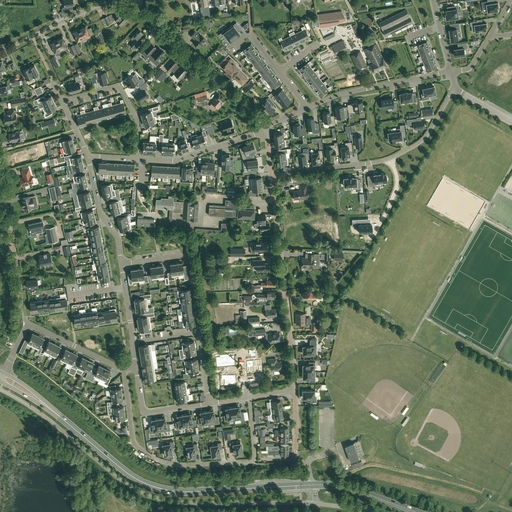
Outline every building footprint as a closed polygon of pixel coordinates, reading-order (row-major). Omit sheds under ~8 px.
[(63,0),(64,7),(63,8),(62,8),(61,9),(62,14),(72,9),(72,6),(73,6),(72,0),(63,0)] [(488,1),(482,2),(483,8),(487,7),(488,12),(489,12),(489,13),(492,13),(492,12),(498,11),(498,8),(499,7),(498,2),(494,3),(490,3),(490,4),(489,4),(488,1)] [(448,19),(448,20),(451,20),(451,19),(459,18),(457,9),(459,9),(458,5),(451,6),(452,10),(447,10),(447,14),(446,14),(446,15),(445,15),(446,19),(447,18),(447,19),(448,19)] [(382,30),(385,36),(395,31),(395,30),(397,30),(401,28),(403,27),(407,25),(408,24),(409,24),(413,23),(410,17),(409,17),(408,15),(409,15),(406,9),(402,11),(403,12),(401,13),(400,12),(396,14),(397,15),(395,16),(395,15),(391,17),(391,18),(389,18),(379,23),(381,29),(382,28),(383,30),(382,30)] [(342,10),(317,13),(319,28),(329,27),(346,19),(342,10)] [(111,14),(108,16),(111,23),(115,19),(120,23),(121,25),(127,19),(119,11),(113,17),(111,14)] [(107,16),(101,19),(105,26),(111,24),(107,16)] [(475,27),(476,32),(486,30),(486,27),(487,27),(487,23),(478,24),(477,21),(470,22),(471,26),(472,28),(475,27)] [(236,22),(227,28),(234,38),(239,35),(237,31),(240,29),(236,22)] [(86,37),(89,35),(93,33),(91,28),(87,30),(85,26),(79,29),(84,40),(87,39),(86,37)] [(305,40),(305,41),(310,39),(304,26),(301,27),(302,30),(299,32),(303,41),(305,40)] [(226,28),(217,34),(222,40),(226,38),(229,42),(230,41),(230,42),(233,40),(233,39),(234,38),(227,28),(226,28)] [(451,29),(450,30),(451,40),(458,39),(462,39),(460,28),(458,29),(457,29),(457,28),(454,29),(451,29)] [(82,41),(84,40),(79,29),(73,32),(77,41),(81,39),(82,41)] [(139,39),(144,34),(139,29),(131,38),(134,41),(130,46),(135,50),(136,51),(139,49),(137,47),(142,42),(139,39)] [(193,42),(198,47),(206,40),(200,34),(199,35),(195,31),(191,36),(194,39),(195,38),(196,39),(193,42)] [(291,32),(297,45),(301,43),(301,42),(303,41),(299,32),(295,34),(293,31),(291,32)] [(293,46),(293,47),(297,45),(291,32),(289,33),(290,36),(286,38),(290,47),(293,46)] [(107,40),(100,33),(96,37),(103,44),(107,40)] [(278,38),(284,51),(289,49),(289,48),(290,47),(286,38),(282,40),(281,37),(278,38)] [(60,39),(56,40),(61,50),(63,49),(65,51),(66,50),(67,52),(68,51),(68,50),(67,47),(63,39),(60,40),(60,39)] [(60,54),(58,51),(61,50),(56,40),(53,42),(53,43),(51,44),(55,53),(56,55),(60,54)] [(336,54),(347,49),(343,40),(332,45),(336,54)] [(419,52),(429,48),(428,46),(429,46),(427,41),(414,46),(415,49),(418,48),(419,52)] [(467,54),(466,48),(468,48),(467,42),(459,43),(460,48),(454,49),(456,56),(467,54)] [(145,51),(142,54),(145,56),(147,54),(148,54),(150,53),(153,55),(152,56),(153,56),(150,60),(156,65),(159,62),(158,60),(165,53),(159,48),(157,50),(156,51),(154,49),(154,48),(155,47),(152,44),(151,45),(146,50),(145,51)] [(247,56),(255,50),(253,48),(254,48),(251,44),(240,52),(242,54),(244,53),(247,56)] [(376,44),(365,49),(369,59),(367,60),(373,72),(387,66),(383,58),(376,44)] [(418,57),(419,59),(432,54),(430,50),(429,51),(429,48),(419,52),(421,56),(418,57)] [(248,58),(251,62),(259,55),(258,54),(258,53),(255,49),(255,50),(247,56),(244,58),(246,60),(248,58)] [(358,70),(367,66),(360,51),(351,55),(358,70)] [(423,61),(424,65),(433,61),(433,59),(432,54),(419,59),(420,62),(423,61)] [(251,67),(253,69),(264,60),(261,57),(260,57),(259,55),(251,62),(254,65),(251,67)] [(225,58),(221,63),(225,66),(223,67),(227,71),(226,72),(231,77),(233,76),(236,78),(242,84),(247,79),(238,70),(239,69),(234,64),(234,63),(230,59),(228,61),(225,58)] [(184,75),(188,71),(181,65),(178,68),(176,66),(177,65),(176,64),(177,63),(173,60),(166,68),(170,71),(172,69),(175,72),(174,73),(180,79),(184,75)] [(257,69),(259,73),(267,66),(266,65),(267,64),(264,60),(253,69),(255,71),(257,69)] [(302,73),(304,74),(312,68),(309,65),(311,63),(310,61),(299,69),(302,73)] [(437,68),(435,63),(434,63),(433,61),(424,65),(426,69),(423,70),(424,72),(437,68)] [(34,65),(28,68),(33,77),(38,74),(34,65)] [(260,78),(261,80),(272,71),(270,68),(269,68),(267,66),(259,73),(262,76),(260,78)] [(33,77),(28,68),(23,70),(27,79),(33,77)] [(304,77),(307,80),(318,72),(316,70),(314,72),(312,68),(304,74),(305,76),(304,77)] [(161,69),(155,76),(160,81),(167,74),(161,69)] [(101,71),(90,74),(92,80),(95,79),(98,78),(100,85),(101,84),(101,85),(106,84),(106,83),(107,83),(106,77),(108,77),(106,72),(104,72),(101,74),(101,71)] [(265,80),(268,83),(276,77),(274,75),(275,75),(272,71),(261,80),(263,82),(265,80)] [(312,85),(320,79),(317,76),(320,74),(318,72),(307,80),(310,84),(311,84),(312,85)] [(131,75),(124,79),(126,83),(125,83),(127,86),(128,86),(129,87),(134,84),(135,87),(144,82),(141,78),(138,80),(135,73),(131,75)] [(68,85),(70,93),(74,92),(74,93),(77,92),(77,91),(81,90),(79,83),(81,82),(79,75),(75,77),(76,82),(74,82),(75,83),(68,85)] [(268,89),(270,91),(281,82),(278,79),(277,79),(276,77),(268,83),(270,87),(268,89)] [(324,85),(327,83),(325,81),(323,83),(320,79),(312,85),(313,87),(313,88),(316,92),(316,91),(324,85)] [(141,90),(133,94),(138,102),(147,96),(144,90),(147,89),(145,86),(147,85),(145,82),(139,86),(141,90)] [(8,93),(8,89),(9,89),(9,85),(6,86),(5,86),(0,86),(0,94),(0,95),(1,96),(5,95),(5,94),(8,93)] [(317,93),(320,97),(331,89),(329,86),(327,88),(324,85),(316,91),(318,93),(317,93)] [(429,95),(435,94),(434,86),(422,89),(423,93),(420,93),(421,100),(430,98),(429,95)] [(268,95),(267,95),(269,97),(270,98),(274,95),(277,98),(283,106),(290,100),(282,89),(278,92),(276,89),(268,95)] [(205,92),(194,95),(196,102),(200,101),(207,99),(206,94),(205,92)] [(404,93),(400,94),(401,102),(412,100),(412,102),(416,102),(415,95),(412,95),(411,92),(407,93),(407,92),(404,92),(404,93)] [(225,100),(218,94),(211,103),(218,109),(225,100)] [(51,96),(45,99),(41,101),(43,107),(54,102),(51,96)] [(267,101),(260,106),(264,111),(266,110),(270,114),(275,109),(272,106),(275,104),(270,98),(269,97),(265,100),(267,101)] [(387,99),(381,100),(382,103),(380,103),(380,108),(392,106),(393,110),(397,110),(396,103),(393,103),(392,97),(387,98),(387,99)] [(116,104),(119,115),(126,113),(122,99),(120,100),(121,103),(116,104)] [(363,111),(363,108),(365,107),(364,103),(362,104),(362,101),(358,101),(358,100),(354,101),(354,104),(351,104),(352,112),(363,111)] [(56,108),(54,102),(43,107),(42,107),(45,113),(44,114),(45,117),(52,114),(50,111),(56,108)] [(109,103),(113,117),(119,115),(116,104),(112,105),(111,102),(109,103)] [(103,108),(106,119),(113,117),(109,103),(106,103),(107,107),(103,108)] [(95,107),(99,120),(106,119),(103,108),(99,109),(98,106),(95,107)] [(335,107),(337,118),(344,117),(344,118),(348,117),(347,110),(343,110),(343,106),(335,107)] [(90,111),(93,122),(99,120),(95,107),(93,107),(94,110),(90,111)] [(14,114),(14,110),(7,111),(8,115),(4,116),(5,123),(17,121),(15,114),(14,114)] [(79,126),(86,124),(82,110),(80,111),(81,114),(76,115),(79,126)] [(86,124),(93,122),(90,111),(85,113),(84,110),(82,110),(86,124)] [(143,120),(153,116),(152,111),(141,114),(142,116),(141,117),(142,120),(143,120)] [(329,111),(323,112),(324,123),(328,123),(329,126),(335,125),(334,118),(330,119),(329,111)] [(153,116),(143,120),(145,126),(157,122),(155,116),(153,116)] [(306,123),(307,127),(308,126),(308,130),(313,129),(313,133),(319,133),(318,123),(315,124),(314,122),(313,117),(307,118),(307,123),(306,123)] [(417,118),(406,119),(407,125),(414,124),(414,129),(420,128),(420,129),(424,129),(423,128),(425,128),(424,120),(417,121),(417,118)] [(40,122),(42,129),(56,125),(54,119),(40,122)] [(222,130),(233,126),(231,120),(227,121),(226,120),(220,122),(222,130)] [(295,124),(293,125),(294,135),(298,134),(299,137),(305,136),(304,130),(304,127),(300,128),(300,124),(299,124),(299,123),(295,123),(295,124)] [(389,139),(389,141),(390,140),(390,141),(395,141),(395,140),(402,139),(401,135),(405,134),(404,127),(404,124),(400,125),(400,128),(397,128),(397,131),(388,133),(388,135),(387,136),(388,139),(389,139)] [(222,130),(224,136),(230,134),(230,136),(236,134),(233,126),(222,130)] [(15,131),(16,133),(9,134),(10,141),(17,140),(17,141),(24,140),(22,130),(15,131)] [(357,144),(357,146),(362,146),(361,139),(358,139),(358,133),(351,134),(351,136),(351,138),(352,145),(357,144)] [(194,148),(200,146),(197,136),(196,134),(190,136),(194,148)] [(200,146),(206,144),(203,134),(197,136),(200,146)] [(62,141),(61,141),(63,147),(64,147),(73,144),(72,138),(62,141)] [(183,152),(187,151),(186,150),(188,149),(185,139),(179,141),(180,145),(179,146),(180,149),(181,148),(182,152),(183,151),(183,152)] [(342,158),(347,157),(346,156),(349,156),(349,151),(352,150),(351,142),(345,142),(345,145),(340,146),(342,158)] [(243,147),(239,148),(240,151),(244,150),(246,156),(253,154),(256,153),(253,143),(243,146),(243,147)] [(63,147),(62,147),(64,153),(65,153),(66,152),(75,150),(74,145),(73,144),(64,147),(63,147)] [(338,147),(326,149),(327,159),(333,158),(333,155),(338,154),(338,147)] [(307,148),(303,148),(304,155),(296,156),(297,162),(298,162),(298,164),(306,163),(306,159),(309,159),(307,148)] [(312,163),(313,164),(320,163),(319,160),(320,160),(319,157),(322,157),(322,152),(322,150),(318,151),(318,152),(311,153),(312,159),(311,159),(311,163),(312,163)] [(29,159),(27,151),(13,155),(16,163),(29,159)] [(67,155),(64,156),(65,159),(69,158),(69,159),(70,164),(73,163),(82,161),(81,155),(79,156),(78,156),(77,153),(67,155)] [(222,155),(221,168),(234,169),(233,160),(229,159),(229,155),(222,155)] [(244,171),(243,171),(243,174),(254,173),(254,170),(256,170),(258,170),(257,160),(247,161),(243,161),(244,171)] [(71,171),(67,172),(68,174),(69,174),(71,174),(72,173),(75,173),(78,172),(79,172),(78,169),(83,168),(82,161),(73,163),(70,164),(71,170),(71,171)] [(197,168),(197,175),(200,176),(200,174),(207,175),(208,162),(201,162),(201,168),(197,168)] [(213,176),(216,177),(217,169),(214,169),(214,162),(208,162),(207,175),(213,175),(213,176)] [(154,177),(158,177),(159,166),(152,165),(151,180),(153,180),(154,177)] [(180,174),(180,181),(182,181),(187,182),(187,178),(192,178),(193,168),(182,167),(182,174),(180,174)] [(21,170),(23,176),(22,177),(19,178),(20,179),(19,180),(20,182),(21,182),(21,186),(33,183),(31,175),(30,175),(29,168),(21,170)] [(69,174),(69,178),(73,177),(74,182),(76,182),(86,180),(85,174),(84,174),(79,175),(79,172),(78,172),(75,173),(72,173),(71,174),(69,174)] [(373,175),(374,178),(367,179),(368,186),(375,186),(375,183),(382,182),(386,181),(387,180),(387,177),(386,177),(385,173),(380,173),(380,174),(378,174),(373,175)] [(254,174),(247,175),(247,179),(248,178),(249,185),(262,183),(261,177),(254,178),(254,174)] [(344,185),(344,186),(348,186),(354,185),(354,188),(360,188),(360,182),(356,182),(356,179),(356,177),(352,178),(352,177),(351,177),(348,177),(348,178),(344,178),(344,182),(343,182),(343,185),(344,185)] [(73,188),(69,189),(69,193),(70,193),(81,190),(80,187),(82,187),(87,186),(86,180),(76,182),(74,182),(71,183),(73,188)] [(112,183),(101,186),(102,192),(114,189),(113,189),(112,183)] [(262,190),(262,183),(249,185),(250,191),(248,191),(249,195),(256,194),(256,190),(262,190)] [(301,191),(293,191),(294,199),(299,199),(300,200),(302,199),(302,198),(308,198),(307,190),(306,185),(300,185),(301,191)] [(114,189),(102,192),(103,198),(108,197),(108,200),(111,199),(120,197),(119,194),(115,195),(114,189)] [(81,193),(77,194),(77,195),(78,200),(90,198),(89,192),(81,193)] [(23,203),(22,203),(23,207),(24,206),(25,210),(32,209),(32,208),(32,205),(37,204),(36,197),(30,198),(30,197),(30,196),(22,198),(23,203)] [(198,203),(191,203),(191,202),(184,201),(184,202),(173,201),(173,200),(171,200),(172,196),(168,196),(168,199),(162,199),(162,201),(156,200),(156,207),(166,208),(166,209),(167,209),(167,208),(169,208),(169,220),(172,220),(172,213),(183,213),(183,218),(190,219),(190,220),(197,220),(198,203)] [(111,202),(109,202),(110,208),(122,205),(121,197),(120,198),(120,197),(111,199),(111,202)] [(90,198),(78,200),(79,207),(91,204),(90,198)] [(237,205),(236,207),(234,207),(235,201),(225,200),(225,206),(209,205),(208,215),(232,217),(232,216),(237,216),(237,217),(254,218),(254,208),(239,207),(239,205),(237,205)] [(122,205),(110,208),(111,214),(124,212),(122,205)] [(94,216),(93,210),(80,212),(82,219),(94,216)] [(268,222),(265,222),(265,220),(266,220),(265,215),(256,216),(257,222),(254,223),(255,228),(260,227),(260,230),(269,229),(268,222)] [(95,222),(94,216),(82,219),(83,225),(95,222)] [(118,224),(129,222),(128,222),(127,216),(117,218),(118,224)] [(153,226),(154,219),(137,218),(137,225),(153,226)] [(371,223),(370,223),(368,224),(367,218),(356,219),(356,227),(359,226),(359,232),(372,232),(372,226),(371,226),(371,223)] [(42,221),(28,224),(30,232),(35,231),(38,230),(39,232),(42,231),(44,231),(42,221)] [(120,230),(131,228),(129,222),(118,224),(120,230)] [(195,228),(195,231),(224,233),(224,230),(228,230),(229,223),(221,223),(221,230),(195,228)] [(87,228),(88,234),(100,232),(99,226),(87,228)] [(47,234),(49,243),(57,241),(54,227),(46,229),(47,234)] [(267,243),(253,243),(253,248),(251,248),(251,253),(255,253),(255,251),(267,251),(267,243)] [(333,260),(343,260),(343,253),(334,252),(333,260)] [(51,261),(50,253),(46,254),(46,253),(43,254),(43,255),(39,256),(40,259),(39,259),(40,264),(44,263),(44,264),(48,263),(48,262),(51,261)] [(314,259),(320,259),(320,254),(311,254),(311,258),(302,258),(301,267),(313,268),(314,259)] [(213,269),(213,261),(229,261),(229,257),(213,257),(208,257),(209,262),(209,272),(213,272),(213,269)] [(261,260),(253,261),(253,264),(256,264),(257,271),(269,271),(269,263),(261,264),(261,260)] [(182,262),(176,263),(178,276),(184,275),(184,279),(188,279),(187,270),(183,270),(182,262)] [(171,272),(167,273),(168,277),(168,280),(174,279),(174,276),(178,276),(176,263),(170,264),(171,272)] [(151,276),(148,276),(149,282),(152,282),(152,279),(158,279),(156,266),(150,267),(151,276)] [(143,268),(137,269),(138,279),(138,280),(139,281),(145,281),(145,282),(148,281),(147,275),(144,276),(143,268)] [(131,277),(128,278),(128,280),(129,283),(129,284),(132,283),(132,282),(139,281),(138,280),(138,279),(137,269),(130,270),(131,273),(131,277)] [(98,281),(109,279),(108,273),(97,275),(98,281)] [(26,280),(27,288),(38,286),(37,279),(37,275),(30,275),(30,280),(26,280)] [(138,299),(134,299),(135,306),(147,304),(146,298),(150,297),(150,294),(143,295),(143,298),(138,299)] [(147,304),(135,306),(136,312),(144,311),(145,314),(146,313),(154,312),(153,307),(148,308),(147,304)] [(276,317),(275,309),(265,310),(266,318),(276,317)] [(146,317),(137,318),(138,324),(150,322),(149,316),(154,316),(154,312),(146,313),(146,317)] [(305,314),(295,314),(296,324),(305,324),(311,324),(311,322),(311,321),(311,317),(305,317),(305,314)] [(150,322),(138,324),(139,330),(145,329),(151,328),(150,322)] [(25,340),(22,345),(26,347),(27,344),(32,347),(38,336),(32,333),(28,342),(25,340)] [(270,343),(279,342),(278,333),(266,334),(267,343),(270,342),(270,343)] [(38,336),(32,347),(38,350),(37,353),(40,354),(40,352),(42,348),(40,346),(44,338),(41,337),(42,336),(39,335),(39,336),(38,336)] [(302,348),(302,351),(303,351),(303,354),(308,354),(308,355),(312,355),(312,354),(316,354),(316,339),(310,339),(310,346),(307,346),(307,347),(303,347),(303,348),(302,348)] [(54,344),(49,341),(45,350),(50,353),(49,355),(54,344)] [(49,355),(55,358),(60,346),(54,344),(49,355)] [(150,344),(139,346),(140,352),(155,350),(154,344),(150,344)] [(182,349),(179,349),(180,358),(182,358),(188,357),(187,354),(195,353),(195,347),(182,349)] [(71,352),(66,349),(60,360),(66,363),(71,352)] [(155,350),(140,352),(141,358),(156,356),(155,350)] [(77,355),(71,352),(66,363),(71,366),(77,355)] [(156,356),(141,358),(142,364),(153,362),(156,362),(156,356)] [(77,368),(82,371),(88,360),(82,357),(77,368)] [(271,371),(274,371),(274,374),(278,373),(278,370),(282,370),(281,361),(279,362),(279,360),(277,361),(276,358),(267,359),(268,368),(271,368),(271,371)] [(88,360),(82,371),(83,371),(84,369),(89,372),(94,363),(88,360)] [(254,361),(247,361),(248,372),(255,371),(254,361)] [(314,371),(314,366),(315,366),(315,362),(309,362),(309,365),(306,365),(303,365),(303,368),(302,368),(302,372),(315,372),(315,371),(314,371)] [(94,376),(99,379),(105,368),(99,365),(94,376)] [(186,373),(183,373),(184,377),(189,377),(189,373),(198,371),(197,365),(185,367),(186,373)] [(108,375),(110,371),(105,368),(99,379),(105,382),(104,383),(107,385),(111,377),(108,375)] [(315,382),(315,372),(302,372),(302,375),(303,375),(303,378),(306,378),(306,379),(309,379),(309,382),(315,382)] [(221,375),(221,379),(222,379),(224,379),(224,385),(229,385),(229,384),(235,384),(235,375),(226,375),(226,374),(222,374),(222,375),(221,375)] [(110,389),(108,389),(109,396),(122,394),(121,388),(116,388),(115,385),(110,386),(110,389)] [(303,393),(302,393),(302,397),(303,397),(303,398),(307,398),(307,399),(310,399),(310,402),(316,402),(316,398),(315,398),(315,391),(312,391),(312,390),(308,390),(308,391),(303,391),(303,393)] [(189,394),(176,395),(177,402),(189,400),(189,394)] [(226,415),(223,415),(224,421),(234,420),(232,407),(229,408),(229,409),(226,409),(227,412),(226,412),(226,415)] [(236,407),(232,407),(234,420),(240,419),(240,420),(245,420),(243,412),(240,412),(240,409),(239,410),(239,407),(236,407)] [(199,425),(209,424),(207,411),(203,412),(201,413),(201,415),(200,416),(201,419),(198,419),(199,425)] [(207,411),(209,424),(219,422),(218,416),(215,417),(214,413),(214,414),(213,411),(210,411),(207,411)] [(271,420),(283,418),(282,412),(270,414),(271,420)] [(184,415),(186,427),(196,426),(195,420),(192,420),(192,417),(191,417),(190,414),(188,415),(187,414),(184,415)] [(176,429),(186,427),(184,415),(180,415),(181,416),(178,416),(178,419),(177,419),(178,422),(175,423),(176,429)] [(162,418),(158,419),(160,431),(170,430),(169,424),(166,424),(166,421),(165,421),(165,418),(162,419),(162,418)] [(152,426),(148,427),(149,433),(160,431),(158,419),(155,419),(155,420),(152,420),(153,423),(152,423),(152,426)] [(288,431),(288,428),(280,428),(280,430),(274,430),(275,436),(280,436),(288,436),(288,431)] [(174,447),(173,441),(163,443),(163,447),(162,447),(163,451),(164,450),(165,456),(167,455),(167,456),(171,456),(171,455),(172,454),(171,451),(172,451),(171,448),(174,447)] [(241,445),(240,441),(229,443),(230,449),(233,448),(234,452),(234,451),(235,455),(236,455),(236,456),(239,455),(239,454),(242,454),(241,449),(242,449),(242,445),(241,445)] [(358,441),(345,446),(351,461),(364,457),(358,441)] [(222,448),(221,442),(217,443),(217,444),(211,445),(211,448),(210,448),(211,452),(212,452),(212,457),(215,456),(215,457),(219,457),(218,456),(219,456),(219,452),(220,452),(219,449),(222,448)] [(187,453),(188,458),(191,457),(191,458),(194,458),(194,457),(195,457),(195,453),(196,453),(195,450),(198,449),(197,443),(194,444),(186,445),(187,449),(186,449),(187,453)]
